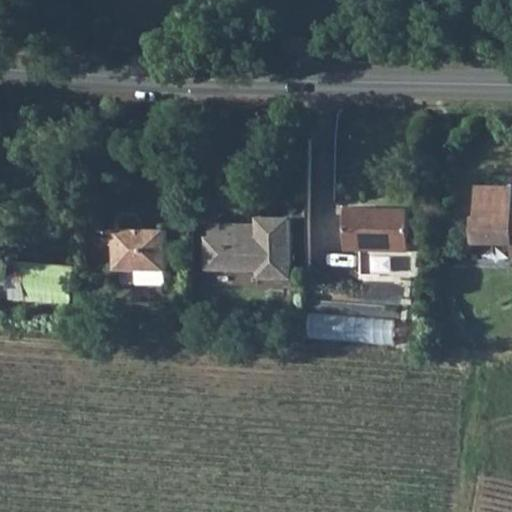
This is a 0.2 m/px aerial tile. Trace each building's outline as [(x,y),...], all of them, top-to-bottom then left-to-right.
[(436,119),(436,129),(454,129),(454,120),(436,119)] [(511,182),(482,181),(481,212),(478,212),(477,236),(511,237),(511,182)] [(409,245),(411,204),(347,203),(346,243),(409,245)] [(214,238),(213,267),(238,268),(242,264),(264,265),(264,276),(293,277),(294,220),(265,219),(265,226),(258,226),(253,231),(234,230),(234,225),(217,225),(216,238),(214,238)] [(122,225),(122,266),(173,268),(174,227),(122,225)] [(18,294),(41,296),(44,262),(20,261),(18,294)] [(41,296),(76,299),(79,265),(44,262),(41,296)] [(396,345),(398,320),(314,312),(312,337),(396,345)]
